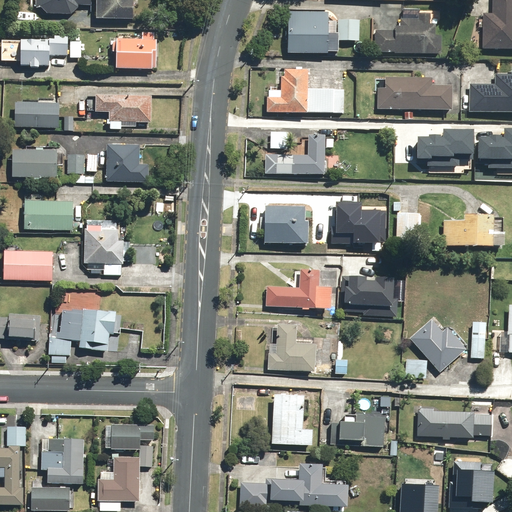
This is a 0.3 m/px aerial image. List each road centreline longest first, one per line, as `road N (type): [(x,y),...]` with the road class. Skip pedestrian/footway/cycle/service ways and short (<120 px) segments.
road 1 (tertiary): [(234,0),(210,103),(194,393)]
road 2 (residential): [(194,393),(0,389)]
